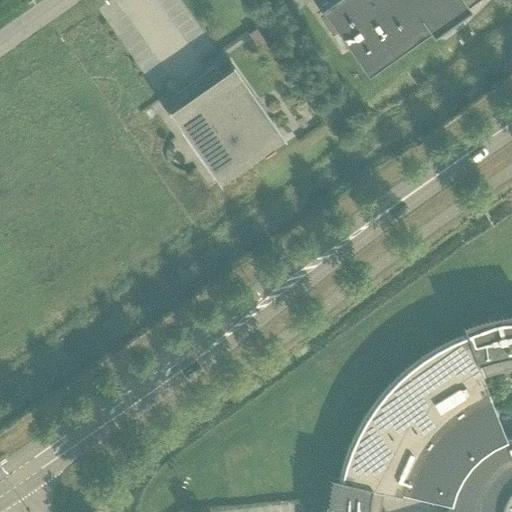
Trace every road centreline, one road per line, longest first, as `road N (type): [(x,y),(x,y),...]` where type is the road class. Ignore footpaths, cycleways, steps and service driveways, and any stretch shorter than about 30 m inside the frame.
road 1 (primary): [(403,199),(382,204),(0,473)]
road 2 (primary): [(26,487),(204,364),(390,218),(403,199)]
road 3 (primary): [(511,122),(403,199)]
